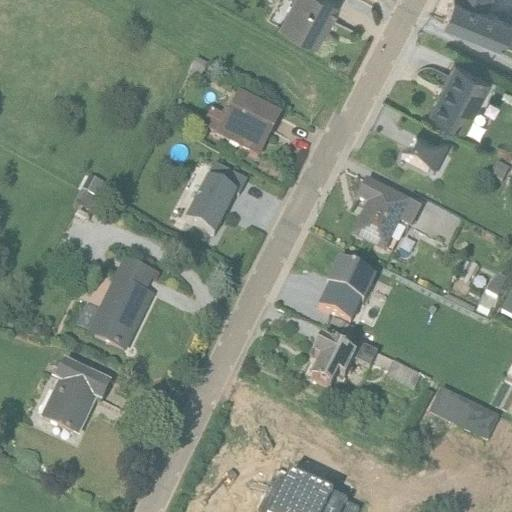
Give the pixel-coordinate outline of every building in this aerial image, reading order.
[(284,0),(275,18),(315,39),(322,26),(323,27),(336,0),(284,0)] [(485,3),(478,0),(445,0),(440,13),(501,38),(501,37),(511,13),(510,13),(485,3)] [(511,13),(501,37),(511,41),(511,10),(510,13),(511,13)] [(452,58),(427,106),(463,125),(489,75),(453,56),(452,58)] [(214,144),(213,145),(257,168),(280,123),(235,101),(223,126),(214,144)] [(214,144),(223,126),(209,119),(199,137),(214,144)] [(407,152),(398,169),(434,187),(451,152),(453,149),(421,133),(417,131),(414,129),(403,150),(407,152)] [(493,169),(485,186),(500,194),(509,177),(493,169)] [(204,184),(183,229),(212,244),(234,200),(204,184)] [(397,232),(407,212),(363,189),(354,208),(364,214),(348,247),(382,263),(397,232)] [(80,199),(72,213),(92,224),(100,210),(80,199)] [(407,212),(397,232),(409,238),(419,218),(407,212)] [(114,285),(85,345),(123,364),(151,307),(143,303),(153,284),(121,269),(114,285)] [(335,269),(322,294),(360,313),(373,287),(335,269)] [(488,294),(483,303),(494,309),(504,291),(495,286),(491,293),(488,294)] [(325,353),(352,366),(357,353),(349,349),(354,338),(331,326),(320,350),(325,353)] [(325,353),(320,350),(318,349),(309,367),(316,371),(306,390),(327,401),(332,390),(335,386),(341,389),(350,371),(353,366),(352,366),(325,353)] [(353,366),(350,371),(366,379),(370,372),(386,380),(383,386),(411,400),(419,385),(390,371),(374,363),(375,362),(357,353),(352,366),(353,366)] [(55,392),(37,430),(77,449),(95,411),(99,413),(101,410),(109,392),(61,369),(51,390),(55,392)] [(335,386),(332,390),(340,394),(343,390),(341,389),(335,386)] [(437,398),(425,423),(431,426),(483,451),(495,426),(437,398)] [(270,511),(283,486),(275,482),(259,511),(270,511)] [(283,486),(270,511),(329,511),(333,505),(315,496),(316,492),(305,487),(303,491),(285,482),(283,486)]
